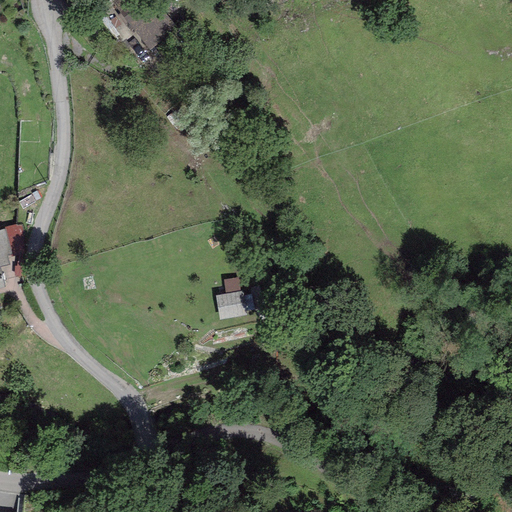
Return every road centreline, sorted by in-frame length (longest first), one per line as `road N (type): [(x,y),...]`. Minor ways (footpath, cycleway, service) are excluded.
road 1 (residential): [(140,450),(217,433),(261,433),(390,500),(397,511)]
road 2 (unclassified): [(33,267),(62,142),(43,0)]
road 3 (residential): [(140,450),(135,405),(62,335),(33,267)]
road 4 (residential): [(0,480),(113,474),(140,450)]
